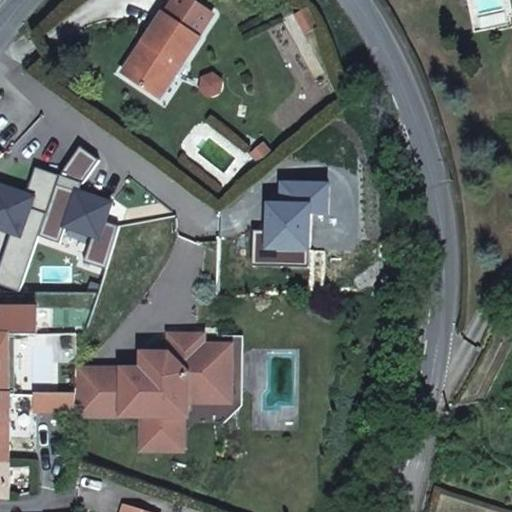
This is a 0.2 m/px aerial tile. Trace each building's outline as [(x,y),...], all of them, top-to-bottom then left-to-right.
[(214,15),(191,0),(176,0),(166,15),(164,14),(124,74),(154,94),(175,63),(182,67),(201,39),(199,38),(214,15)] [(307,33),(318,27),(308,10),(297,16),(307,33)] [(182,67),(175,63),(154,94),(161,98),(182,67)] [(110,212),(110,186),(92,187),(92,212),(110,212)] [(63,212),(92,212),(92,187),(63,187),(63,212)] [(0,308),(0,335),(12,335),(26,336),(38,336),(38,310),(38,308),(0,308)] [(50,310),(38,310),(38,336),(50,336),(50,310)] [(12,335),(0,335),(0,391),(12,392),(12,335)] [(238,405),(238,400),(210,390),(213,337),(171,336),(170,355),(159,366),(144,371),(124,370),(124,375),(103,375),(102,415),(143,416),(142,450),(187,451),(188,423),(218,424),(238,405)] [(218,337),(213,337),(210,390),(238,400),(238,388),(232,388),(232,355),(239,355),(239,341),(218,341),(218,337)] [(144,355),(144,371),(159,366),(170,355),(144,355)] [(124,375),(124,370),(78,370),(77,394),(77,400),(77,415),(102,415),(103,375),(124,375)] [(0,462),(11,463),(12,392),(0,391),(0,462)] [(55,413),(58,397),(36,395),(34,410),(55,413)] [(77,400),(58,397),(55,413),(77,415),(77,400)] [(0,497),(10,499),(11,463),(0,462),(0,497)]
